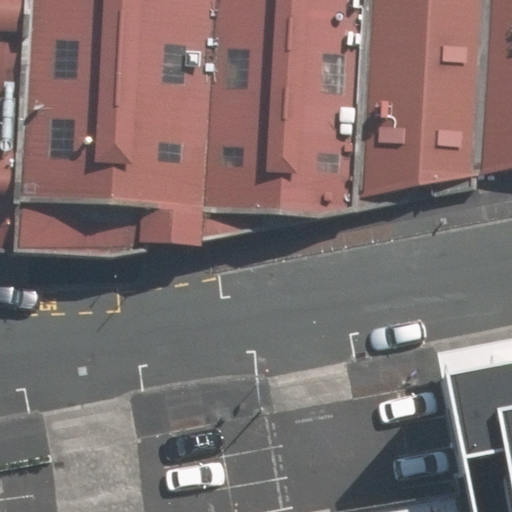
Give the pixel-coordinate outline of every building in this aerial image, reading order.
[(28,0),(0,0),(0,252),(13,254),(28,0)] [(28,0),(13,254),(179,260),(484,185),(488,0),(28,0)] [(511,0),(488,0),(484,185),(511,179),(511,0)] [(511,511),(511,365),(439,378),(463,492),(467,511),(511,511)] [(467,511),(463,492),(339,511),(467,511)]
